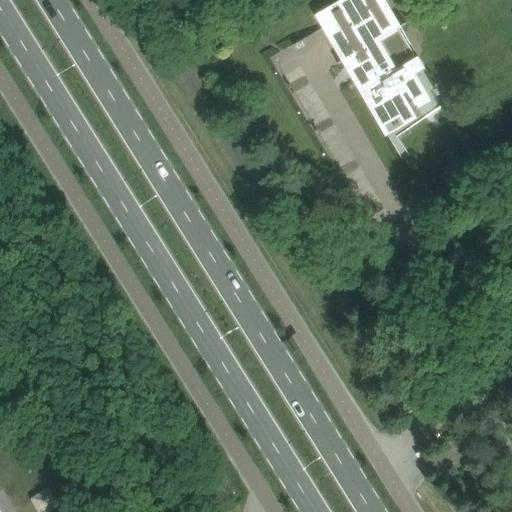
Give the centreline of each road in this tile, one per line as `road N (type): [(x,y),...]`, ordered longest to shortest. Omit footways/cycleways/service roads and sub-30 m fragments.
road 1 (primary): [(370,511),(49,0)]
road 2 (unclassified): [(410,511),(91,0)]
road 3 (primary): [(0,11),(315,511)]
road 4 (unclassified): [(0,71),(273,511)]
road 5 (unknown): [(384,470),(420,446),(428,277),(402,202),(311,48)]
